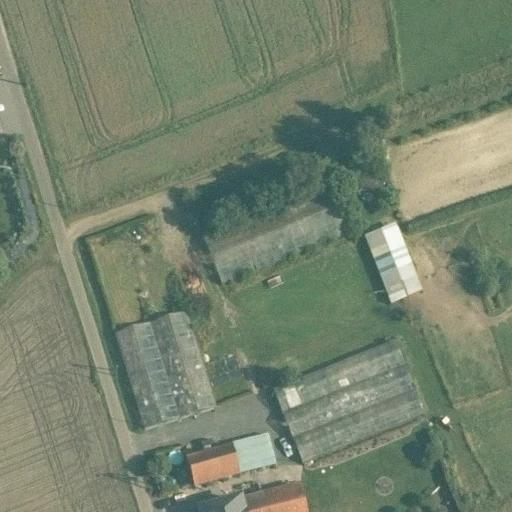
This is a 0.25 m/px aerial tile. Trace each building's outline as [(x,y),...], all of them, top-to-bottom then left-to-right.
[(330,184),(201,237),(221,288),(351,236),(330,184)] [(398,225),(366,236),(388,305),(424,294),(420,282),(437,276),(426,242),(406,248),(398,225)] [(184,315),(114,337),(144,433),(215,411),(184,315)] [(393,342),(271,391),(302,467),(424,418),(393,342)] [(269,438),(184,459),(192,488),(276,466),(269,438)] [(299,487),(229,506),(230,511),(305,511),(303,502),(299,487)] [(324,511),(320,497),(303,502),(305,511),(324,511)]
